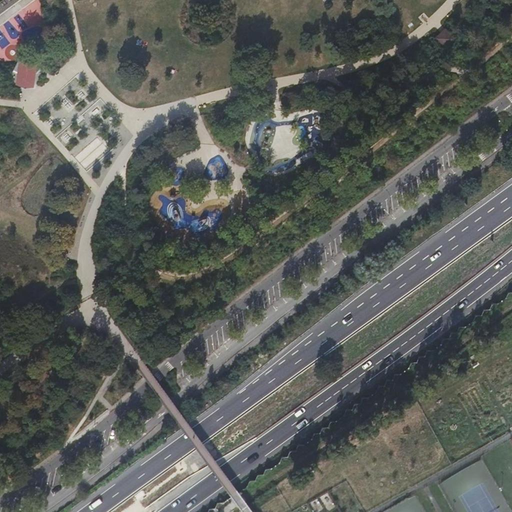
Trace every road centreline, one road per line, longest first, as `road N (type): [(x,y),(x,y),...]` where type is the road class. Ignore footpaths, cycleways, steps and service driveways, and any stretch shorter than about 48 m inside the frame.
road 1 (motorway): [(511,203),(93,511)]
road 2 (motorway): [(174,511),(511,258)]
